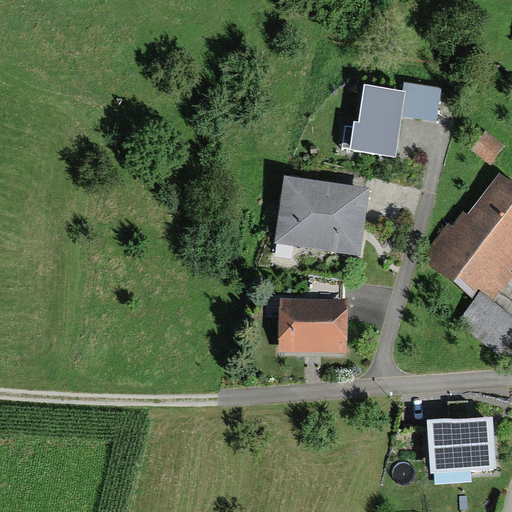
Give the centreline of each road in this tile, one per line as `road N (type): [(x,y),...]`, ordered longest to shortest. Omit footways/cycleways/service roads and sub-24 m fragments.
road 1 (residential): [(511,382),(214,401)]
road 2 (track): [(214,401),(0,393)]
